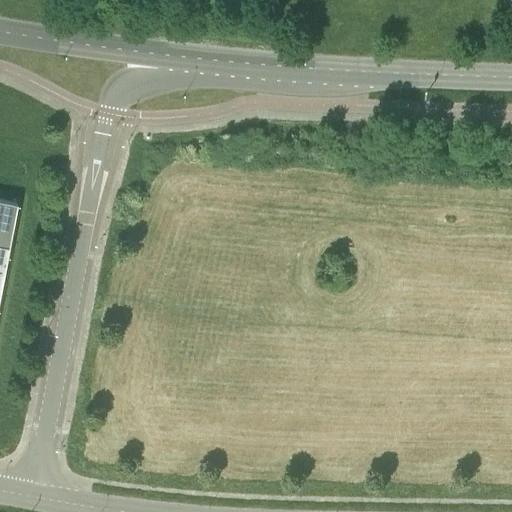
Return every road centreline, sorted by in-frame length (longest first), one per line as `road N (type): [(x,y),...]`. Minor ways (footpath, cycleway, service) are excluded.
road 1 (tertiary): [(33,495),(109,113),(134,77),(191,57)]
road 2 (secondary): [(191,57),(511,74)]
road 3 (secondary): [(0,31),(191,57)]
